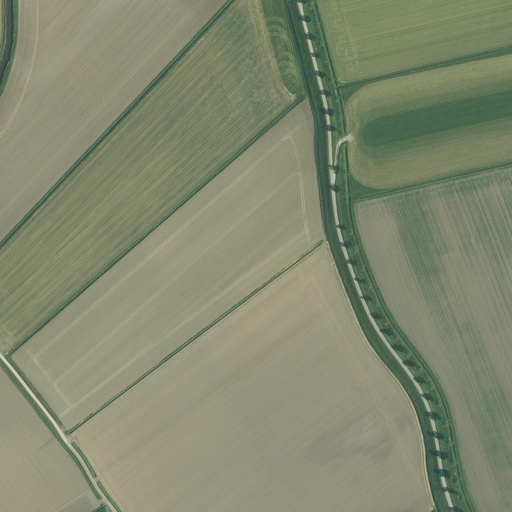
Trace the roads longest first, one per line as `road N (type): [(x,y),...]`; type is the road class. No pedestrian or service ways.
road 1 (unclassified): [(452,511),(425,400),(369,315),(340,238),(328,121),(298,0)]
road 2 (track): [(114,511),(0,355)]
